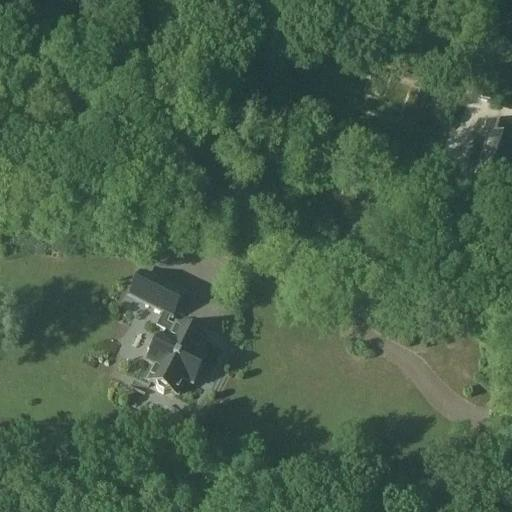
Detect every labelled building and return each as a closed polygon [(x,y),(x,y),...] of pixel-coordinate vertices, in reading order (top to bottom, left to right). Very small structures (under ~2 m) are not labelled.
[(511,132),(479,123),(475,134),(476,135),(474,143),(484,146),(475,179),(478,180),(475,191),(495,197),(498,186),(502,187),(511,153),(511,132)] [(202,150),(177,199),(202,212),(226,162),(202,150)] [(438,180),(433,202),(453,206),(458,184),(438,180)] [(445,209),(421,202),(418,211),(443,217),(445,209)] [(137,274),(123,303),(159,320),(153,332),(163,336),(160,341),(156,338),(152,346),(147,348),(144,356),(145,362),(141,369),(149,373),(143,387),(153,392),(154,396),(160,399),(164,397),(175,403),(182,389),(190,393),(205,363),(198,359),(206,344),(172,327),(170,331),(164,328),(166,323),(170,325),(184,297),(137,274)]
